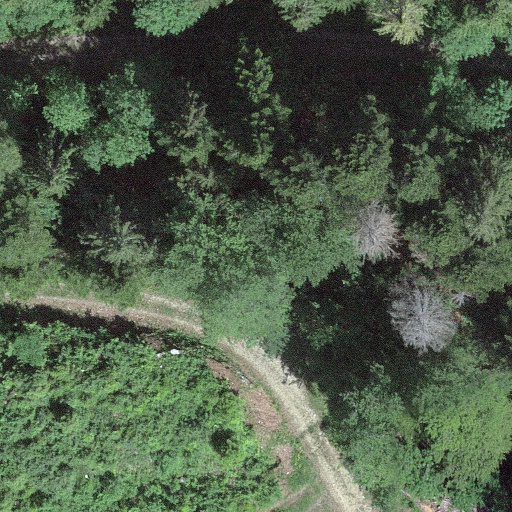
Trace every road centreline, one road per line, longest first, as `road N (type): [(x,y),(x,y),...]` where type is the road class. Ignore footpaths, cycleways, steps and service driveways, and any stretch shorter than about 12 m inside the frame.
road 1 (track): [(511,61),(311,35),(0,29)]
road 2 (track): [(0,279),(167,304),(242,329),(292,377),(366,511)]
